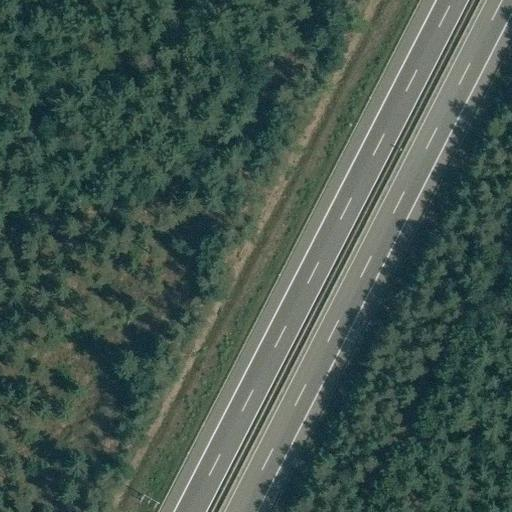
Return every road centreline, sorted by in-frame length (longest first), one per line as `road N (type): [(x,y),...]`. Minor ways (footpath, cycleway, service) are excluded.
road 1 (motorway): [(241,511),(503,0)]
road 2 (motorway): [(453,0),(192,511)]
